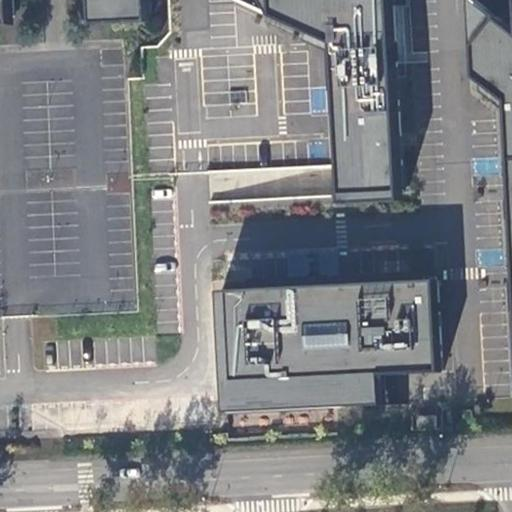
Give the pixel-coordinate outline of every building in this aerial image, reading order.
[(0,0),(0,15),(14,15),(12,0),(93,0),(94,11),(152,8),(151,0),(0,0)] [(244,0),(309,29),(338,42),(340,90),(346,195),(405,192),(394,0),(244,0)] [(475,0),(480,77),(511,101),(511,103),(511,25),(478,0),(475,0)] [(304,39),(327,49),(329,90),(340,90),(338,42),(309,29),(304,39)] [(511,103),(511,101),(480,77),(481,91),(497,104),(511,114),(511,103)] [(405,192),(346,195),(347,203),(405,200),(405,192)] [(241,278),(241,288),(322,285),(321,274),(241,278)] [(443,371),(439,279),(322,285),(241,288),(229,289),(231,335),(224,336),(228,411),(388,404),(387,391),(363,392),(362,375),(387,373),(443,371)] [(387,391),(387,373),(362,375),(363,392),(387,391)] [(419,425),(435,425),(435,415),(419,415),(419,425)]
